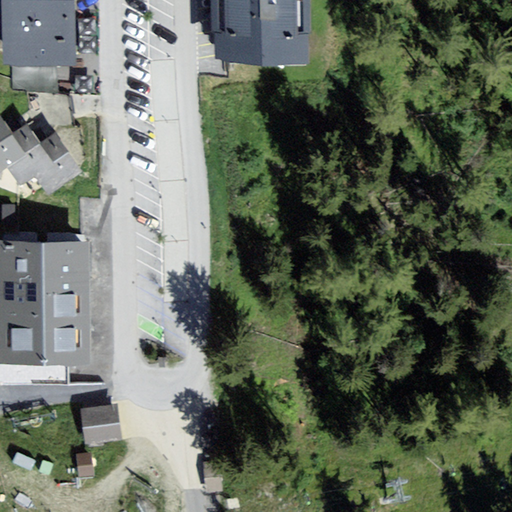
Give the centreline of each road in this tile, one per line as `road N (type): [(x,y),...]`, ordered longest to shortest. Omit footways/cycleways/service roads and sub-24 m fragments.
road 1 (residential): [(112,0),(128,361),(144,381),(183,392)]
road 2 (residential): [(183,392),(199,357),(201,245),(187,0)]
road 3 (residential): [(195,511),(183,392)]
